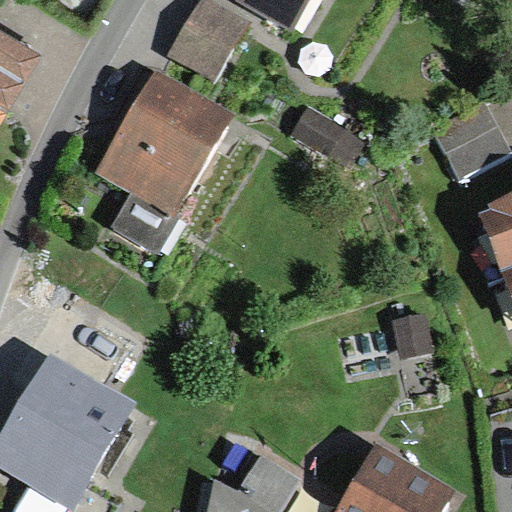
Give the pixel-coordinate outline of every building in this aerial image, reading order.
[(204,0),(171,57),(215,83),(249,25),(206,0),(204,0)] [(306,0),(237,0),(288,30),(306,0)] [(0,75),(8,80),(27,49),(0,33),(0,75)] [(158,254),(236,121),(154,74),(98,169),(133,189),(111,226),(158,254)] [(465,181),(511,156),(511,151),(485,100),(436,126),(465,181)] [(341,171),(362,136),(305,102),(283,137),(341,171)] [(479,220),(511,311),(511,198),(489,207),(492,215),(479,220)] [(393,321),(400,356),(430,350),(423,316),(393,321)] [(0,438),(0,469),(71,511),(72,511),(138,403),(52,352),(0,438)] [(440,511),(453,490),(377,447),(339,511),(440,511)] [(211,511),(281,511),(304,473),(266,452),(240,496),(215,481),(211,511)]
